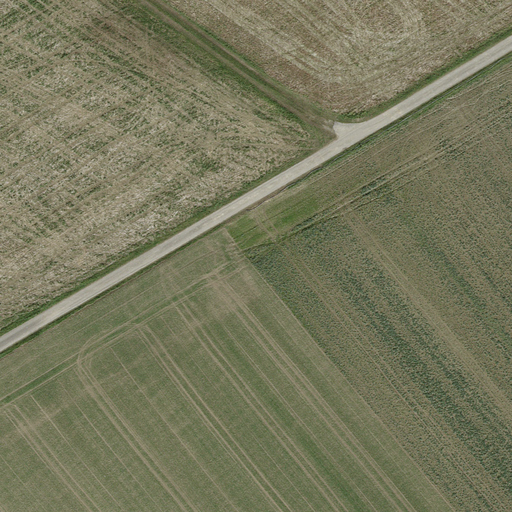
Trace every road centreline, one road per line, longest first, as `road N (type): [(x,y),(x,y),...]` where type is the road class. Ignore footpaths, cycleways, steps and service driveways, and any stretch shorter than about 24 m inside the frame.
road 1 (track): [(511,53),(0,347)]
road 2 (track): [(377,135),(172,0)]
